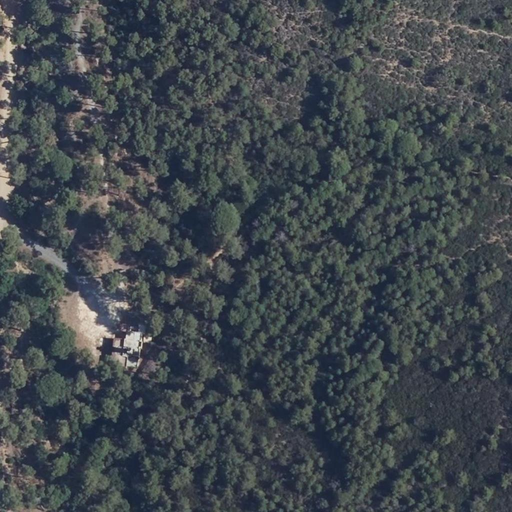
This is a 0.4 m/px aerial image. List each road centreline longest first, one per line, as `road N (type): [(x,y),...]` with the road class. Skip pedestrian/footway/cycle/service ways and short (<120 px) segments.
road 1 (track): [(5,0),(0,168)]
road 2 (track): [(0,224),(98,298)]
